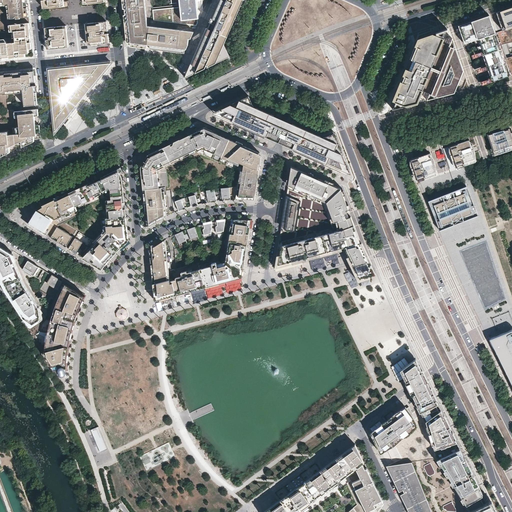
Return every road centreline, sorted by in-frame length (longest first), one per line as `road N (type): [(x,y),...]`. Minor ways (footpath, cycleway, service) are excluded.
road 1 (primary): [(511,430),(388,152)]
road 2 (secondary): [(0,202),(204,105)]
road 3 (residential): [(398,508),(357,427),(441,365)]
road 4 (primary): [(319,93),(340,121),(389,252)]
road 5 (primary): [(441,365),(511,511)]
road 6 (secondary): [(264,43),(244,62),(130,114)]
road 7 (residential): [(0,212),(129,151)]
road 8 (residential): [(389,252),(265,285)]
road 9 (residential): [(259,209),(190,216),(139,244)]
road 10 (primary): [(389,252),(441,365)]
road 11 (residential): [(103,280),(0,212)]
